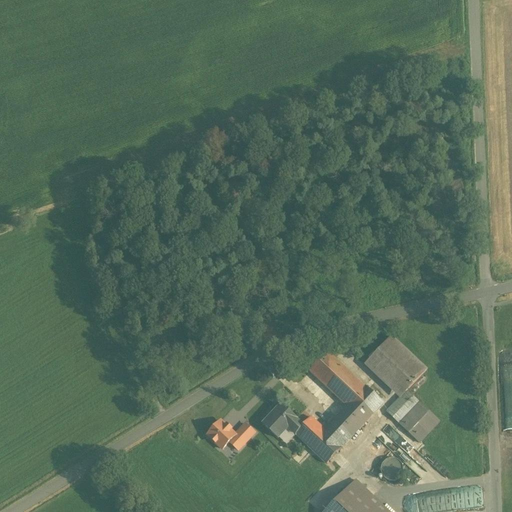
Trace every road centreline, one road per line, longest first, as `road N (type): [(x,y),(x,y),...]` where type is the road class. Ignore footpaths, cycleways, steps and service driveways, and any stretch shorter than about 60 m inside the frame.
road 1 (tertiary): [(13,511),(285,344),(487,292)]
road 2 (unclassified): [(472,0),(487,292)]
road 3 (unclassified): [(487,292),(497,511)]
